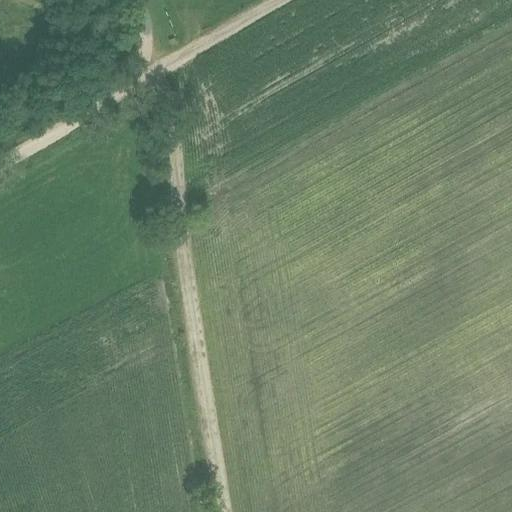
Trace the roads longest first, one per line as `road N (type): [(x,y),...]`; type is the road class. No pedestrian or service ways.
road 1 (track): [(159,68),(225,511)]
road 2 (track): [(0,161),(159,68)]
road 3 (track): [(159,68),(280,0)]
